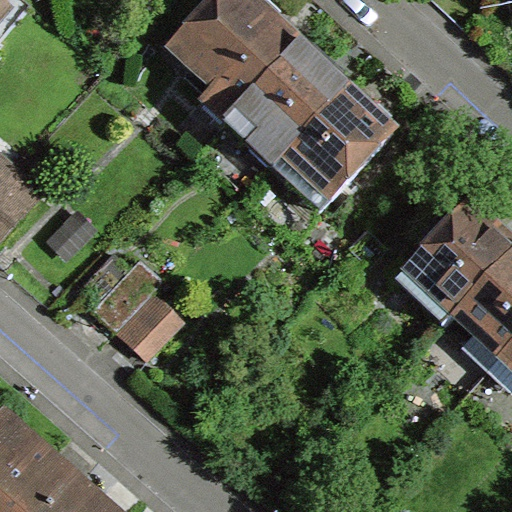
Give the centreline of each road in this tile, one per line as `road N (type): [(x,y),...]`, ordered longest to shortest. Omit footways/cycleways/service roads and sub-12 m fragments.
road 1 (residential): [(0,302),(235,511)]
road 2 (residential): [(372,0),(511,126)]
